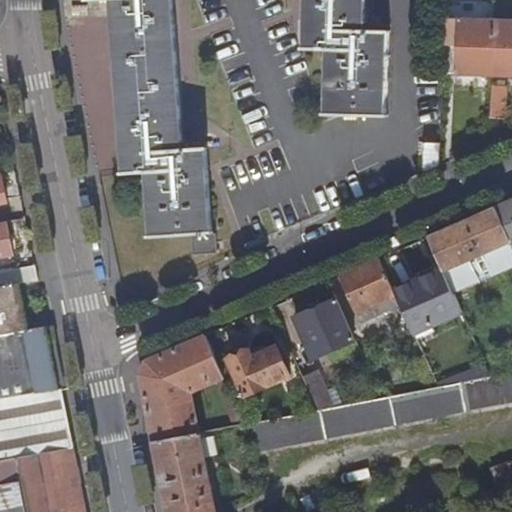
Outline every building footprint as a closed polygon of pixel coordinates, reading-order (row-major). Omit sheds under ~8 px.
[(148,181),(151,235),(150,235),(151,237),(214,233),(214,231),(213,231),(208,149),(208,147),(182,148),(181,142),(184,141),(173,0),(88,0),(89,0),(95,0),(116,0),(117,5),(113,5),(126,174),(151,172),(151,178),(147,179),(147,181),(148,181)] [(306,0),(305,50),(330,50),(330,57),(327,57),(327,59),(328,59),(327,112),(325,112),(325,115),(388,115),(388,114),(387,114),(390,32),(391,32),(391,30),(364,29),(363,23),(367,22),(367,0),(306,0)] [(444,19),(444,46),(493,47),(494,20),(444,19)] [(511,20),(494,20),(493,47),(511,47),(511,20)] [(444,46),(443,72),(492,73),(493,47),(444,46)] [(511,47),(493,47),(492,73),(511,73),(511,47)] [(492,86),(491,117),(505,117),(507,87),(492,86)] [(424,142),(423,174),(441,166),(441,142),(424,142)] [(0,202),(9,201),(0,158),(0,202)] [(511,199),(496,207),(511,243),(511,199)] [(430,236),(448,278),(455,293),(482,280),(481,279),(473,259),(484,254),(493,274),(494,275),(511,266),(511,243),(496,207),(430,236)] [(0,257),(15,255),(9,221),(0,222),(0,257)] [(473,259),(481,279),(493,274),(484,254),(473,259)] [(340,276),(356,312),(397,294),(394,289),(380,258),(340,276)] [(432,272),(394,289),(397,294),(429,279),(435,277),(432,272)] [(397,294),(414,333),(419,330),(432,324),(462,310),(455,293),(448,278),(432,285),(429,279),(397,294)] [(0,288),(0,336),(31,331),(22,284),(0,288)] [(297,318),(315,357),(356,339),(337,299),(297,318)] [(419,330),(424,342),(437,336),(432,324),(419,330)] [(31,331),(0,336),(0,399),(62,388),(49,327),(31,331)] [(141,374),(155,442),(201,433),(193,392),(226,377),(207,335),(149,361),(141,374)] [(230,359),(247,395),(292,375),(278,346),(254,356),(250,349),(230,359)] [(487,367),(438,385),(439,388),(492,377),(487,367)] [(250,423),(256,451),(511,403),(511,373),(492,377),(439,388),(382,398),(333,408),(319,411),(250,423)] [(305,379),(319,411),(333,408),(317,373),(305,379)] [(0,460),(74,448),(62,388),(0,399),(0,460)] [(155,442),(170,511),(217,511),(214,492),(211,492),(207,473),(210,473),(201,433),(155,442)] [(74,448),(0,460),(0,511),(36,511),(85,504),(74,448)] [(511,459),(492,466),(501,491),(511,486),(511,459)] [(438,476),(450,511),(473,511),(478,511),(461,462),(423,475),(425,481),(438,476)]
